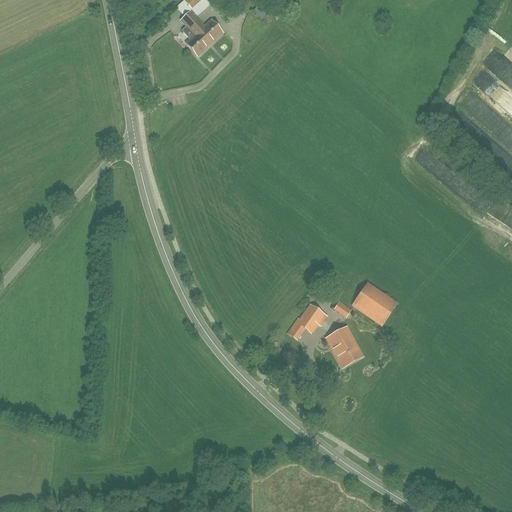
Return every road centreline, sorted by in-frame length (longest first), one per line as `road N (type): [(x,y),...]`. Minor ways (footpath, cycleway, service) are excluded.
road 1 (secondary): [(420,511),(331,455),(203,330),(157,233),(134,148)]
road 2 (unclassified): [(0,288),(111,157),(134,148)]
road 3 (secondary): [(134,148),(109,0)]
